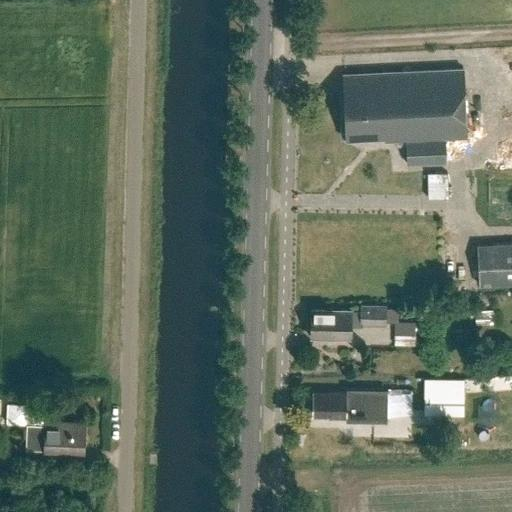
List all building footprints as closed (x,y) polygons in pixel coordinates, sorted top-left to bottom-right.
[(449,162),(448,137),(468,136),(465,69),(345,74),(348,140),(407,137),(408,164),(449,162)] [(428,197),(448,197),(448,175),(428,175),(428,197)] [(477,285),(511,283),(511,241),(475,244),(477,285)] [(387,323),(387,306),(363,305),(363,310),(353,310),(353,309),(313,308),(313,337),(352,337),(353,324),(363,324),(363,323),(387,323)] [(413,344),(414,320),(393,320),(392,344),(413,344)] [(390,392),(349,391),(349,392),(331,392),(331,393),(316,393),(315,414),(330,414),(330,417),(373,418),(373,410),(390,410),(390,392)] [(84,452),(85,431),(84,431),(85,423),(46,422),(46,415),(29,414),(30,404),(9,403),(8,423),(29,424),(28,447),(45,447),(45,450),(84,452)] [(0,464),(10,465),(10,446),(0,445),(0,464)]
